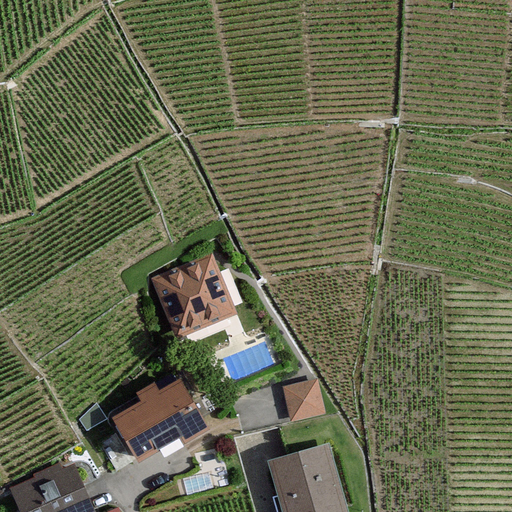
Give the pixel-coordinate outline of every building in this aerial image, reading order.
[(210,257),(156,279),(178,332),(232,309),(210,257)] [(145,398),(117,414),(140,452),(154,444),(149,435),(175,420),(183,434),(205,421),(179,377),(158,389),(154,383),(141,391),(145,398)] [(316,382),(289,388),(296,417),(323,411),(316,382)] [(81,419),(88,431),(108,418),(100,406),(81,419)] [(344,511),(328,447),(276,461),(288,511),(344,511)] [(14,492),(22,511),(90,511),(69,467),(14,492)]
